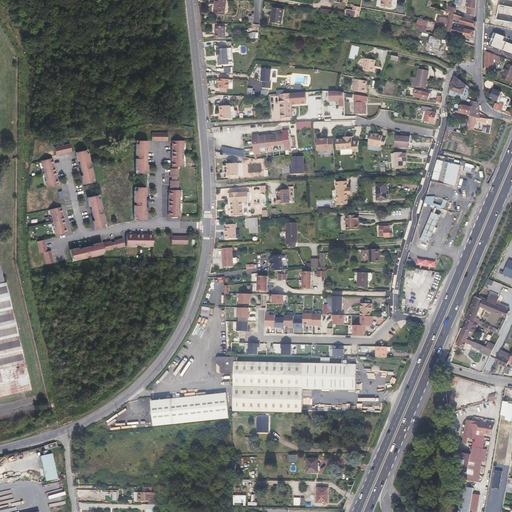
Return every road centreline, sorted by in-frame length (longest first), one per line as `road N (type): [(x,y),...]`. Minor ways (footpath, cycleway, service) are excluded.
road 1 (residential): [(207,227),(189,0)]
road 2 (unclassified): [(63,430),(145,375),(199,281)]
road 3 (primary): [(432,361),(511,173)]
road 4 (primary): [(437,324),(357,511)]
road 5 (primary): [(511,147),(437,324)]
road 6 (residential): [(439,134),(396,294)]
road 7 (primary): [(368,511),(432,361)]
road 8 (residential): [(260,338),(371,341),(397,314)]
road 9 (unknown): [(480,511),(501,381)]
road 10 (residential): [(275,291),(396,294)]
